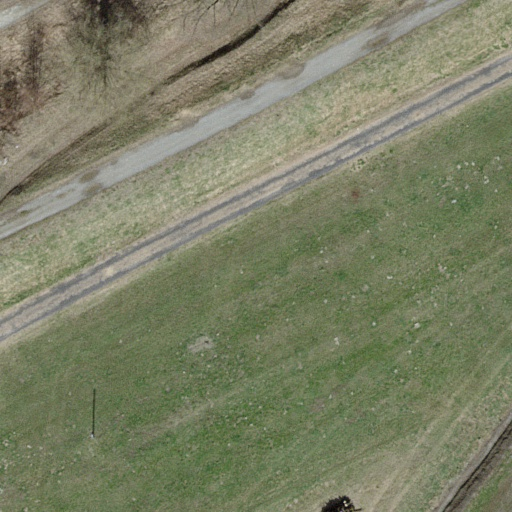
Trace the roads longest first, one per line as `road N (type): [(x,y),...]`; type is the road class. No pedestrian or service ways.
road 1 (track): [(511,67),(0,334)]
road 2 (track): [(0,238),(443,0)]
